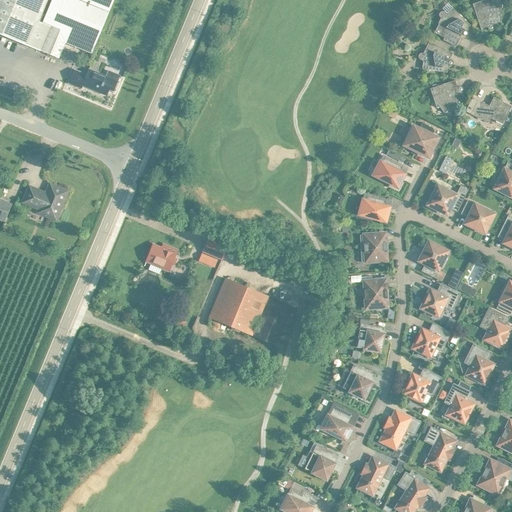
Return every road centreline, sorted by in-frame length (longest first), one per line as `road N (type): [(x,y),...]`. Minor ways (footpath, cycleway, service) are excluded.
road 1 (unclassified): [(0,482),(130,167)]
road 2 (residential): [(324,511),(378,403),(399,336),(401,210)]
road 3 (unclassified): [(130,167),(198,0)]
road 4 (residential): [(511,367),(437,511)]
road 5 (unclassified): [(130,167),(0,114)]
road 6 (residential): [(511,262),(401,210)]
